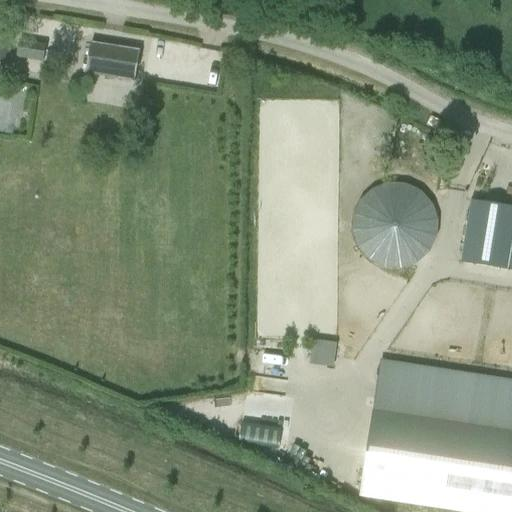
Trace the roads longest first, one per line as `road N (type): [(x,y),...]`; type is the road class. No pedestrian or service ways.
road 1 (unclassified): [(69,0),(310,47),(511,134)]
road 2 (secondary): [(124,511),(0,463)]
